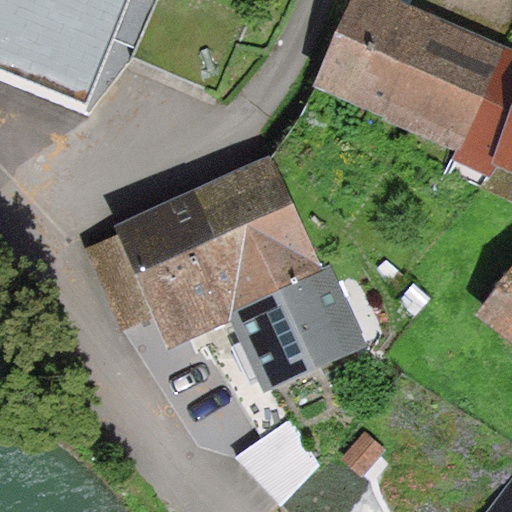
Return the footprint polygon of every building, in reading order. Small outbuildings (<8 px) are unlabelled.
[(205,89),(245,0),(243,0),(152,0),(128,55),(205,89)] [(377,0),(357,0),(316,97),(458,160),(500,51),(377,0)] [(511,55),(500,51),(458,160),(511,180),(511,55)] [(108,214),(166,356),(329,290),(270,148),(108,214)] [(511,294),(495,314),(511,328),(511,294)] [(295,425),(245,460),(280,509),(329,473),(295,425)] [(511,511),(511,496),(499,511),(511,511)]
